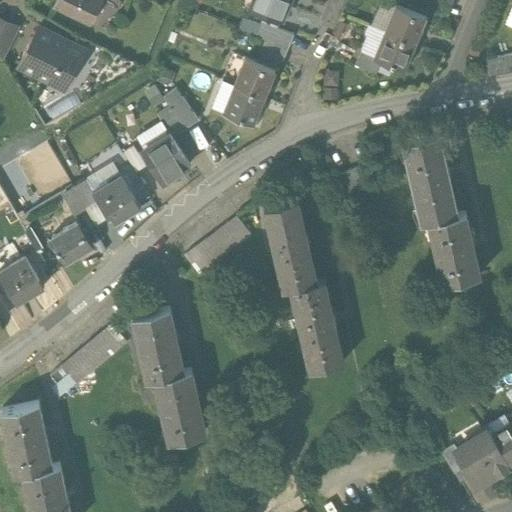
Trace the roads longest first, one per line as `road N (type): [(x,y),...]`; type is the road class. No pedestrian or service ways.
road 1 (residential): [(290,136),(0,363)]
road 2 (track): [(291,491),(403,469),(429,475),(460,511)]
road 3 (residential): [(444,90),(372,105),(290,136)]
road 4 (residential): [(290,136),(342,0)]
